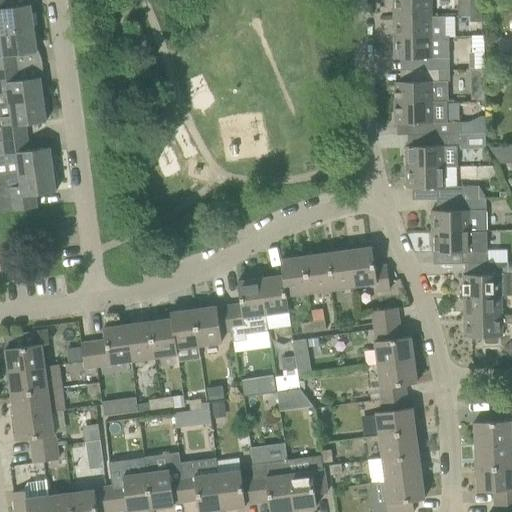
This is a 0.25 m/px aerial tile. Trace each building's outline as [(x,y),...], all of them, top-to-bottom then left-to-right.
[(0,0),(0,32),(34,28),(31,4),(10,7),(8,0),(0,0)] [(432,17),(432,16),(431,0),(393,0),(394,18),(432,17)] [(482,7),(482,0),(470,0),(471,22),(482,21),(482,7)] [(445,37),(445,16),(432,16),(432,17),(394,18),(394,38),(445,37)] [(34,28),(0,32),(0,68),(18,66),(16,55),(37,52),(34,28)] [(474,52),(485,52),(484,36),(474,37),(474,52)] [(450,57),(449,37),(445,37),(394,38),(395,59),(423,58),(424,69),(451,69),(450,57)] [(0,92),(7,91),(8,104),(44,99),(41,77),(19,80),(18,66),(0,68),(0,92)] [(395,82),(395,102),(447,101),(447,81),(451,81),(451,69),(424,69),(424,80),(395,82)] [(44,99),(8,104),(0,104),(0,141),(4,141),(27,138),(26,125),(47,121),(44,99)] [(423,134),(430,134),(461,134),(461,122),(447,122),(447,101),(395,102),(396,124),(423,123),(423,134)] [(406,146),(407,167),(456,167),(456,145),(461,145),(461,134),(430,134),(430,146),(406,146)] [(0,176),(18,175),(54,170),(51,147),(29,150),(27,138),(4,141),(6,156),(0,156),(0,176)] [(511,160),(511,144),(496,145),(497,161),(511,160)] [(469,167),(469,177),(494,176),(494,166),(469,167)] [(437,199),(465,198),(465,186),(457,186),(456,167),(407,167),(407,188),(437,187),(437,199)] [(57,192),(54,170),(18,175),(20,186),(9,188),(13,211),(38,208),(36,194),(57,192)] [(487,231),(486,198),(465,198),(465,211),(431,210),(432,232),(487,231)] [(463,263),(482,262),(487,262),(487,231),(432,232),(432,252),(463,252),(463,263)] [(372,247),(349,250),(354,286),(376,283),(377,292),(390,290),(387,265),(375,266),(372,247)] [(354,286),(349,250),(327,253),(331,289),(354,286)] [(327,253),(304,256),(309,292),(331,289),(327,253)] [(309,292),(304,256),(281,259),(283,275),(284,275),(287,295),(288,295),(309,292)] [(507,262),(487,262),(482,262),(483,275),(463,275),(464,296),(502,295),(511,294),(511,273),(508,273),(507,262)] [(283,275),(261,278),(266,314),(290,311),(288,295),(287,295),(284,275),(283,275)] [(266,314),(261,278),(238,281),(241,304),(229,306),(233,331),(234,342),(247,340),(246,334),(269,331),(266,314)] [(464,296),(464,316),(502,315),(502,295),(464,296)] [(221,333),(233,331),(229,306),(218,307),(217,306),(194,309),(199,345),(222,342),(221,333)] [(374,323),(399,320),(398,308),(373,311),(374,323)] [(176,348),(177,348),(199,345),(194,309),(171,312),(172,318),(176,348)] [(511,315),(502,315),(464,316),(464,337),(485,337),(485,341),(487,343),(497,343),(498,341),(498,337),(502,337),(502,323),(511,322),(511,315)] [(172,318),(150,321),(155,358),(178,355),(177,348),(176,348),(172,318)] [(313,322),(315,332),(327,330),(325,320),(313,322)] [(150,321),(127,324),(132,361),(155,358),(150,321)] [(315,332),(313,322),(301,323),(303,333),(315,332)] [(110,364),(132,361),(127,324),(104,328),(106,340),(94,341),(98,367),(110,365),(110,364)] [(292,325),(280,327),(281,337),(293,335),(292,325)] [(402,338),(400,326),(375,329),(377,342),(375,342),(378,365),(414,360),(411,336),(402,338)] [(6,349),(9,372),(45,367),(42,345),(50,344),(48,330),(14,335),(16,347),(6,349)] [(319,337),(308,339),(309,346),(320,344),(319,337)] [(85,369),(98,367),(94,341),(82,343),(85,369)] [(298,374),(299,374),(296,356),(282,358),(284,376),(298,374)] [(414,360),(378,365),(382,387),(380,388),(381,400),(407,396),(405,384),(417,383),(414,360)] [(47,378),(45,367),(9,372),(12,394),(64,388),(62,376),(47,378)] [(258,378),(260,395),(276,392),(273,376),(258,378)] [(100,383),(88,385),(90,395),(101,393),(100,383)] [(12,394),(15,417),(51,412),(67,409),(64,388),(12,394)] [(278,392),(281,410),(314,406),(300,389),(278,392)] [(137,412),(136,396),(103,398),(104,414),(137,412)] [(407,396),(381,400),(383,412),(376,413),(380,436),(416,431),(412,407),(408,408),(407,396)] [(161,399),(163,409),(175,407),(173,397),(161,399)] [(163,409),(161,399),(149,401),(151,410),(163,409)] [(202,404),(201,399),(190,401),(191,410),(203,409),(202,404)] [(212,424),(209,403),(202,404),(203,409),(205,425),(212,424)] [(511,420),(511,408),(493,409),(493,421),(474,422),(476,445),(511,444),(511,421),(511,420)] [(32,450),(57,447),(55,435),(54,435),(51,412),(15,417),(19,440),(31,438),(32,450)] [(383,458),(419,453),(416,431),(380,436),(383,458)] [(477,468),(511,466),(511,447),(511,444),(476,445),(477,468)] [(58,459),(57,447),(32,450),(34,462),(58,459)] [(322,451),(323,455),(324,463),(333,461),(332,449),(322,451)] [(419,453),(383,458),(386,481),(422,476),(419,453)] [(289,474),(294,510),(317,507),(315,495),(327,493),(324,468),(312,470),(310,456),(287,460),(289,474)] [(200,511),(223,509),(219,473),(217,457),(182,462),(183,476),(186,502),(198,500),(199,511),(200,511)] [(252,464),(254,477),(257,502),(269,501),(270,511),(277,511),(294,510),(289,474),(287,460),(252,464)] [(183,476),(182,462),(178,463),(170,470),(147,473),(151,509),(175,506),(174,503),(186,502),(183,476)] [(330,465),(331,475),(343,473),(342,463),(330,465)] [(494,491),(495,503),(511,501),(511,466),(477,468),(478,491),(494,491)] [(219,473),(223,509),(246,506),(246,504),(257,502),(254,477),(242,479),(241,470),(219,473)] [(151,509),(147,473),(124,476),(125,485),(113,486),(116,511),(128,509),(128,511),(151,509)] [(422,476),(386,481),(389,503),(388,504),(388,511),(414,511),(413,500),(425,499),(422,476)] [(26,491),(14,492),(13,492),(15,511),(52,511),(50,495),(48,480),(29,482),(26,486),(26,491)] [(109,511),(110,511),(107,487),(94,489),(94,490),(72,492),(74,511),(109,511)] [(74,511),(72,492),(50,495),(52,511),(74,511)] [(511,511),(511,501),(495,503),(495,511),(511,511)]
